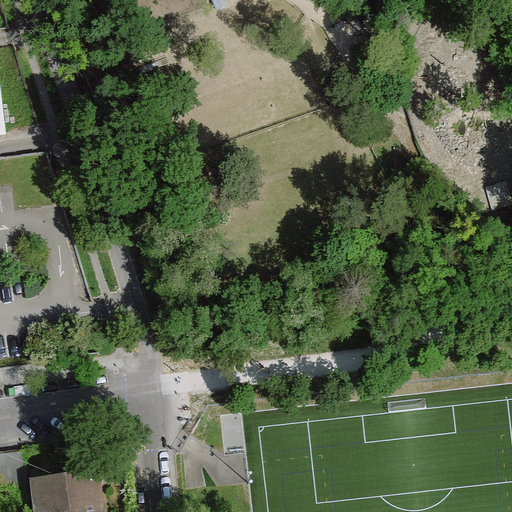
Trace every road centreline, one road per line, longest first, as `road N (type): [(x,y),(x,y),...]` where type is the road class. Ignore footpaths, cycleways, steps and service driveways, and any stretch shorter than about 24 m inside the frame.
road 1 (residential): [(42,0),(139,305),(149,394)]
road 2 (residential): [(149,394),(0,414)]
